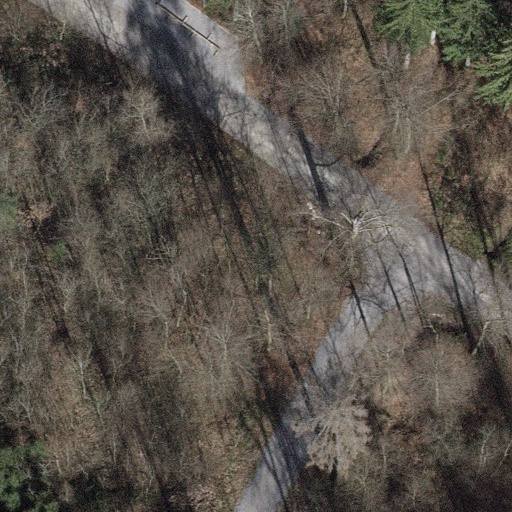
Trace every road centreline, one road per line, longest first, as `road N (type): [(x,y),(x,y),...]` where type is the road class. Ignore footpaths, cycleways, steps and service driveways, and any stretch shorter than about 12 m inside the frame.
road 1 (track): [(511,306),(76,0)]
road 2 (track): [(260,511),(402,225)]
